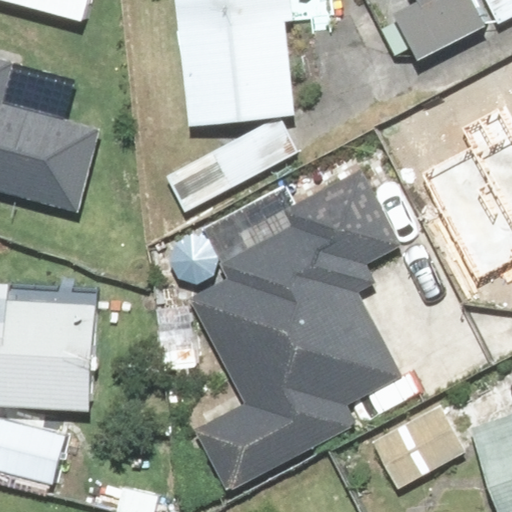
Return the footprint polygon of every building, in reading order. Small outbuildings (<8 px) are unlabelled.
[(98,0),(3,0),(92,23),(98,0)] [(336,0),(184,0),(196,124),(282,116),(307,114),(299,29),(339,25),(336,0)] [(511,12),(511,0),(417,0),(402,8),(427,56),(511,12)] [(0,53),(0,188),(85,211),(105,133),(4,106),(17,58),(0,53)] [(511,160),(462,190),(511,276),(511,160)] [(409,245),(366,164),(287,206),(297,225),(229,262),(234,272),(200,290),(256,394),(206,421),(242,489),(366,423),(354,400),(408,371),(368,297),(387,287),(375,263),(409,245)] [(0,389),(10,390),(10,404),(92,407),(97,282),(0,278),(2,241),(0,240),(0,389)] [(475,453),(449,405),(377,444),(403,492),(475,453)] [(77,427),(0,413),(0,470),(67,482),(77,427)] [(511,511),(511,416),(481,427),(509,511),(511,511)]
